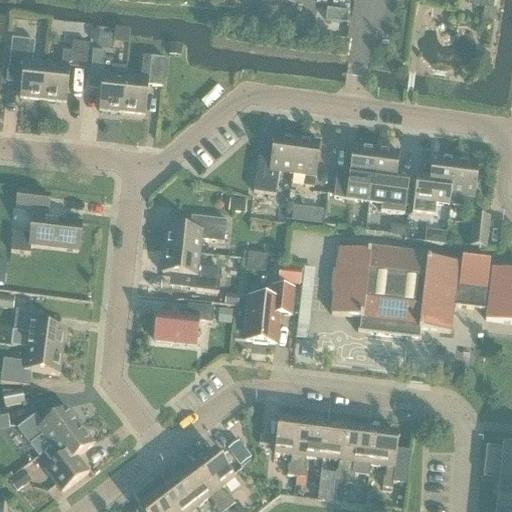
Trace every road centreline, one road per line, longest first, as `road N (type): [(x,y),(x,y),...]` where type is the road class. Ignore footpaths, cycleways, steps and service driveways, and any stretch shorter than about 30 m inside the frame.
road 1 (residential): [(160,451),(247,388),(464,413),(462,511)]
road 2 (residential): [(134,167),(160,167),(260,99),(510,129)]
road 3 (residential): [(160,451),(114,385),(134,167)]
road 4 (residential): [(134,167),(0,155)]
